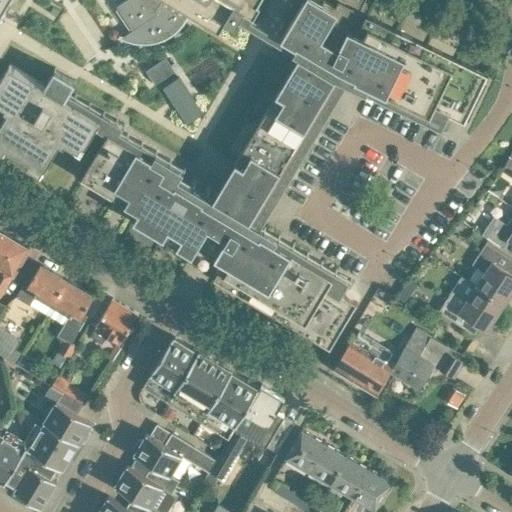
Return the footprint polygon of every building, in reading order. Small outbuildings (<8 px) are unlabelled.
[(0,0),(0,6),(5,10),(6,8),(4,7),(8,0),(0,0)] [(124,0),(117,5),(133,29),(145,21),(156,38),(159,37),(163,35),(166,34),(170,31),(174,28),(178,24),(184,16),(189,9),(220,28),(226,18),(236,25),(245,10),(254,16),(261,4),(259,3),(260,0),(124,0)] [(340,9),(323,0),(319,8),(305,0),(303,0),(282,36),(297,45),(298,44),(340,69),(356,76),(355,78),(372,86),(373,84),(386,91),(385,93),(401,101),(402,99),(416,105),(415,107),(439,119),(444,109),(450,111),(449,113),(465,121),(484,82),(482,81),(482,82),(468,75),(472,66),(462,61),(456,58),(455,59),(456,59),(452,67),(438,60),(443,52),(432,47),(432,46),(426,43),(425,44),(426,45),(422,52),(408,46),(413,37),(402,32),(396,29),(395,30),(396,30),(392,38),(379,31),(383,22),(373,18),(373,17),(367,14),(358,32),(355,30),(349,27),(348,28),(346,27),(346,28),(341,26),(342,24),(333,20),(340,9)] [(270,103),(243,148),(255,155),(248,167),(236,159),(214,197),(256,222),(267,204),(265,203),(287,166),(289,167),(309,134),(307,133),(330,96),(331,97),(342,79),(300,54),(277,92),(289,99),(282,110),(270,103)] [(106,78),(137,97),(149,78),(117,59),(106,78)] [(102,118),(46,84),(10,63),(0,79),(0,92),(10,99),(5,107),(9,110),(0,124),(0,138),(8,143),(7,145),(31,159),(32,158),(46,166),(61,141),(65,143),(70,134),(86,144),(102,118)] [(117,118),(108,133),(82,175),(98,185),(103,176),(131,193),(126,201),(140,210),(135,218),(150,227),(155,219),(183,235),(178,244),(192,253),(193,253),(198,245),(224,260),(214,277),(230,287),(236,278),(248,286),(243,294),(258,304),(264,295),(277,303),(272,311),(287,321),(292,312),(305,320),(300,328),(315,338),(321,329),(335,338),(358,301),(342,292),(341,294),(336,291),(342,281),(319,267),(318,268),(305,261),(306,259),(290,250),(289,251),(277,244),(278,242),(262,233),(261,234),(204,200),(205,199),(177,182),(176,183),(162,175),(167,167),(152,158),(153,156),(125,139),(124,141),(118,137),(126,123),(117,118)] [(511,157),(510,156),(502,168),(511,174),(511,157)] [(494,215),(482,233),(499,244),(505,235),(509,237),(511,239),(511,216),(507,224),(502,221),(494,215)] [(411,249),(425,259),(444,233),(430,223),(411,249)] [(0,248),(9,234),(0,229),(0,248)] [(14,275),(30,247),(9,234),(0,248),(0,266),(1,267),(0,269),(0,295),(0,296),(13,274),(14,275)] [(511,289),(511,273),(506,269),(511,260),(511,257),(487,241),(473,262),(486,271),(477,284),(477,286),(503,303),(511,289)] [(48,313),(68,279),(41,263),(31,280),(27,277),(17,296),(30,304),(31,303),(48,313)] [(477,286),(477,284),(463,275),(439,311),(467,329),(474,318),(487,327),(503,303),(477,286)] [(72,342),(89,313),(85,311),(94,294),(68,279),(48,313),(64,323),(57,334),(65,339),(66,338),(72,342)] [(121,343),(139,313),(113,297),(90,335),(103,342),(107,335),(121,343)] [(0,324),(0,352),(9,358),(22,339),(0,324)] [(421,355),(431,335),(417,326),(404,346),(421,355)] [(229,438),(260,387),(233,371),(233,370),(199,349),(198,350),(174,335),(143,385),(229,438)] [(391,370),(420,387),(434,364),(455,376),(464,360),(443,348),(446,344),(431,335),(421,355),(404,346),(394,364),(391,370)] [(77,345),(72,342),(66,338),(65,339),(59,350),(60,350),(53,361),(63,367),(69,357),(77,345)] [(394,364),(351,338),(334,368),(377,394),(391,370),(394,364)] [(25,353),(18,364),(28,370),(35,359),(25,353)] [(91,394),(60,373),(52,385),(63,392),(83,404),(84,405),(91,394)] [(217,459),(211,469),(219,474),(218,476),(224,480),(240,454),(238,453),(247,439),(249,434),(278,451),(291,429),(294,423),(283,416),(284,414),(278,410),(285,398),(262,384),(260,387),(229,438),(217,459)] [(453,385),(444,399),(457,408),(466,394),(453,385)] [(88,429),(93,421),(77,412),(83,404),(63,392),(58,400),(57,399),(45,419),(81,441),(81,440),(85,441),(90,432),(88,429)] [(168,406),(162,414),(172,420),(177,412),(168,406)] [(80,443),(81,441),(45,419),(44,421),(45,422),(29,447),(27,446),(25,448),(0,433),(0,479),(5,483),(7,480),(17,486),(14,490),(41,506),(58,479),(52,476),(58,466),(62,469),(79,442),(80,443)] [(302,427),(286,456),(309,469),(325,441),(302,427)] [(192,460),(199,448),(172,432),(165,443),(147,431),(142,440),(139,439),(133,448),(136,451),(134,453),(152,464),(170,475),(171,474),(183,455),(192,460)] [(325,441),(309,469),(331,482),(348,454),(325,441)] [(217,459),(199,448),(192,460),(210,471),(211,469),(217,459)] [(348,454),(331,482),(353,495),(370,467),(348,454)] [(170,475),(152,464),(146,474),(128,463),(115,484),(133,495),(151,506),(161,511),(166,511),(178,494),(173,491),(180,479),(171,474),(170,475)] [(370,467),(353,495),(354,495),(360,499),(371,505),(374,507),(374,508),(376,509),(393,480),(370,467)] [(291,500),(296,491),(280,482),(274,490),(291,500)] [(296,491),(291,500),(307,510),(312,501),(296,491)] [(151,506),(133,495),(127,506),(109,495),(98,511),(161,511),(151,506)] [(235,511),(218,502),(212,511),(235,511)]
